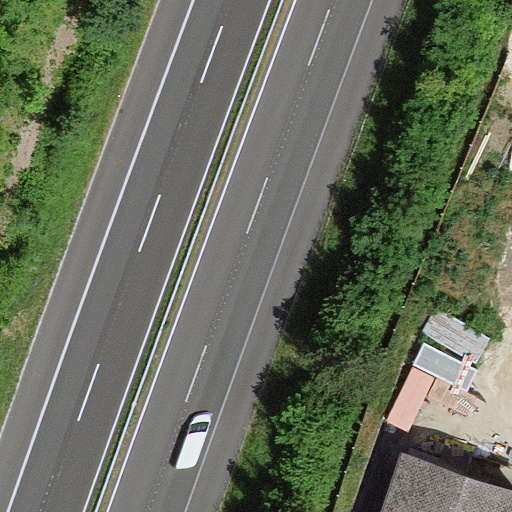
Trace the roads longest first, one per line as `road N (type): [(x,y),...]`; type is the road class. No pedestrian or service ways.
road 1 (motorway): [(145,511),(333,0)]
road 2 (motorway): [(230,0),(44,511)]
